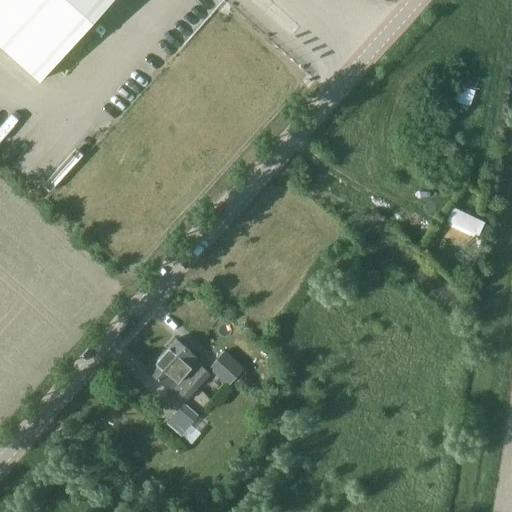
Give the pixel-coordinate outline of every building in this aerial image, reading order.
[(0,0),(0,44),(40,81),(112,0),(0,0)] [(455,97),(470,102),(475,88),(460,83),(455,97)] [(479,235),(486,218),(453,204),(446,221),(479,235)] [(179,340),(164,356),(201,389),(212,376),(197,363),(201,360),(179,340)] [(201,389),(164,356),(150,373),(172,392),(174,389),(189,402),(201,389)] [(228,385),(237,375),(222,362),(213,372),(228,385)] [(181,435),(189,425),(191,427),(199,417),(185,404),(176,414),(176,413),(168,423),(181,435)]
